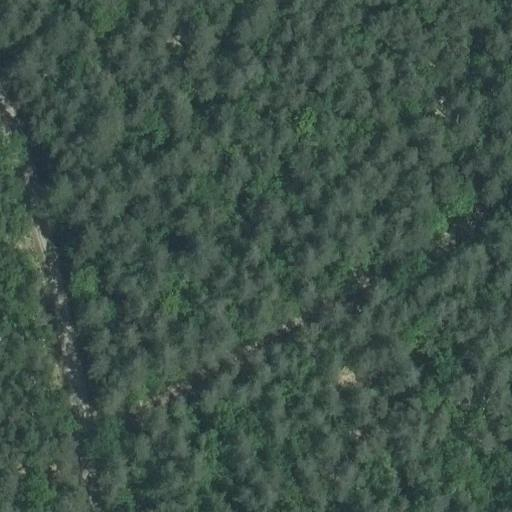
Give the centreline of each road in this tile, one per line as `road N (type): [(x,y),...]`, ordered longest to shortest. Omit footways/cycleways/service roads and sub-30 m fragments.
road 1 (track): [(511,216),(80,452)]
road 2 (unknown): [(0,119),(41,248),(97,511)]
